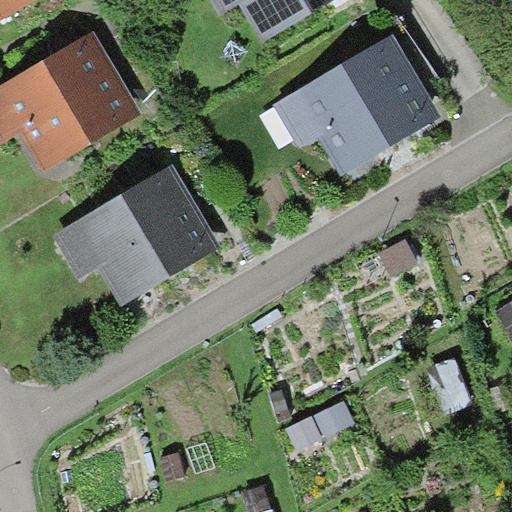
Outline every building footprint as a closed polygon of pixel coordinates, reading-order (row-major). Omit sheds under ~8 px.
[(43,0),(0,0),(0,4),(9,20),(43,0)] [(343,0),(224,0),(235,18),(251,9),(271,43),(343,0)] [(130,118),(88,45),(0,96),(0,121),(12,142),(27,133),(47,167),(130,118)] [(429,125),(386,53),(287,110),(310,149),(325,140),(345,174),(429,125)] [(167,172),(49,243),(71,280),(91,268),(116,311),(215,252),(167,172)]
